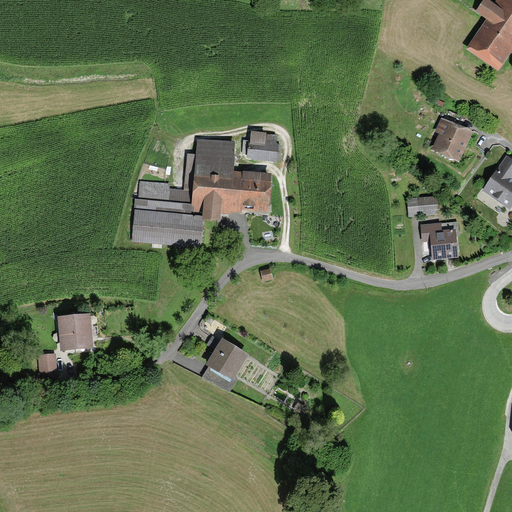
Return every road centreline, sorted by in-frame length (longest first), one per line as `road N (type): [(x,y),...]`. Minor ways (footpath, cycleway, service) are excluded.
road 1 (residential): [(511,254),(442,278),(394,284),(298,259),(252,261),(230,272),(152,364),(120,378),(0,387)]
road 2 (track): [(281,258),(288,146),(276,127),(188,139),(179,183)]
